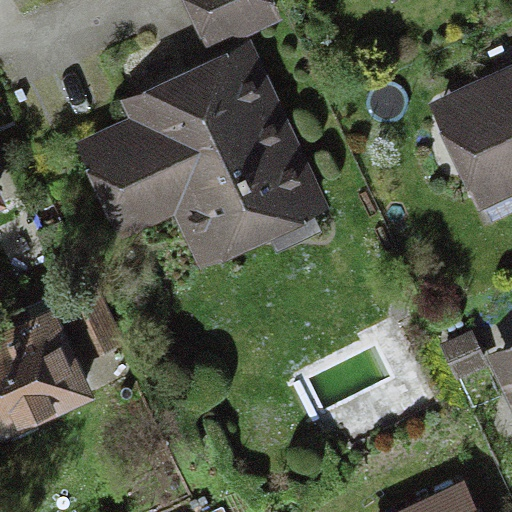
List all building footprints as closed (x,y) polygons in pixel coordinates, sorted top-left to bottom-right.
[(265,0),(183,0),(205,51),(275,21),(265,0)] [(138,125),(73,153),(112,244),(172,218),(196,275),(332,218),(254,38),(125,93),(138,125)] [(511,91),(434,125),(473,215),(511,198),(511,91)] [(95,275),(56,293),(90,363),(128,345),(95,275)] [(49,301),(0,321),(0,432),(89,394),(49,301)] [(511,340),(480,355),(511,423),(511,340)] [(473,511),(461,483),(393,511),(473,511)]
